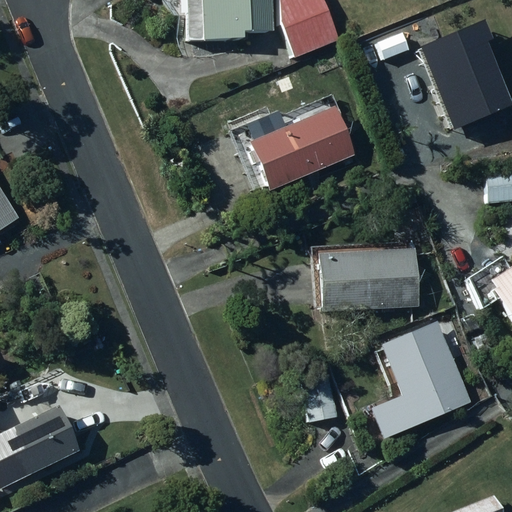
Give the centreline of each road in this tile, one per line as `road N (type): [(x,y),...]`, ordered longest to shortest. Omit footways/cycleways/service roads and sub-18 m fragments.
road 1 (residential): [(246,511),(45,40),(40,0)]
road 2 (unknown): [(176,355),(0,441)]
